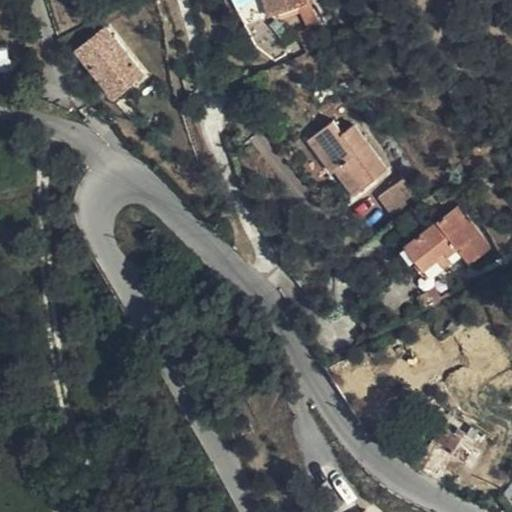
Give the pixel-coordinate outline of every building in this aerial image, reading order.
[(267,0),(272,15),(308,4),(306,0),(267,0)] [(107,28),(78,51),(115,97),(143,74),(107,28)] [(333,172),(337,170),(345,163),(364,188),(387,172),(353,126),(343,134),(334,121),(310,139),(333,172)] [(345,163),(337,170),(355,196),(364,188),(345,163)] [(403,178),(380,196),(393,215),(417,197),(403,178)] [(459,206),(408,245),(425,268),(439,258),(445,266),(463,252),(470,262),(489,247),(459,206)] [(418,298),(424,309),(442,298),(436,288),(418,298)] [(452,323),(446,330),(452,335),(458,328),(452,323)] [(459,430),(480,443),(485,435),(465,422),(459,430)] [(477,449),(480,443),(459,430),(457,434),(443,425),(428,447),(433,450),(429,457),(458,477),(467,463),(472,467),(482,452),(477,449)]
